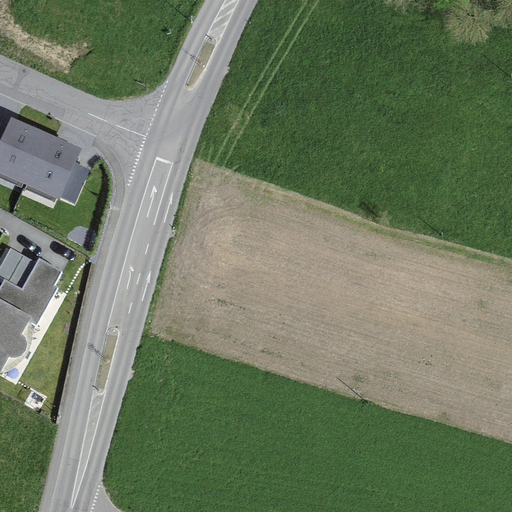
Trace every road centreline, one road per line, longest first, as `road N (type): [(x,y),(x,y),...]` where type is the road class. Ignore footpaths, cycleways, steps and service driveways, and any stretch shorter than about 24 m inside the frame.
road 1 (tertiary): [(68,511),(166,149)]
road 2 (residential): [(166,149),(0,72)]
road 3 (tertiary): [(166,149),(231,0)]
